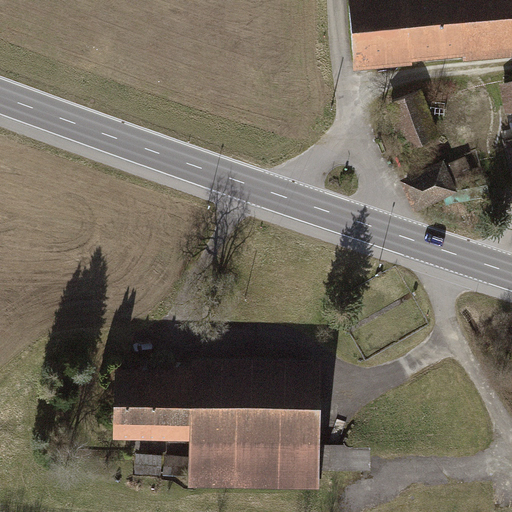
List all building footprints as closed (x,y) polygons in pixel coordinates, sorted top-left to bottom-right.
[(419,57),(511,50),(511,0),(351,0),(356,66),(420,62),(419,57)] [(511,82),(501,86),(509,116),(511,115),(511,138),(507,140),(511,157),(511,82)] [(404,152),(443,136),(426,92),(386,107),(404,152)] [(450,158),(405,178),(419,210),(464,191),(450,158)] [(178,369),(119,368),(118,439),(194,440),(193,487),(317,489),(320,360),(198,358),(198,366),(179,365),(178,369)]
